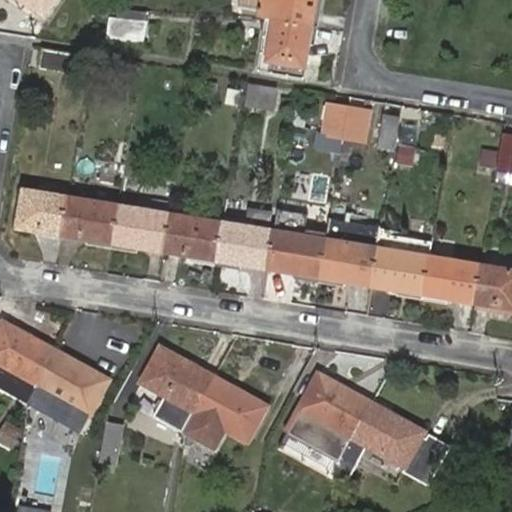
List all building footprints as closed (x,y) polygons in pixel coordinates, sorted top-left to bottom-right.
[(28,0),(47,12),(55,0),(28,0)] [(315,28),(319,0),(251,0),(249,11),(273,14),(272,20),(278,21),(315,28)] [(114,19),(110,40),(145,45),(149,25),(114,19)] [(307,78),(315,28),(278,21),(269,72),(307,78)] [(46,50),(43,69),(88,77),(91,58),(46,50)] [(252,86),(248,111),(274,116),(278,90),(252,86)] [(346,140),(351,107),(331,103),(326,137),(346,140)] [(371,110),(351,107),(346,140),(367,144),(373,111),(371,110)] [(397,144),(402,115),(387,113),(382,142),(397,144)] [(511,134),(506,133),(500,170),(511,171),(511,134)] [(64,235),(69,204),(50,200),(51,194),(52,186),(42,185),(40,193),(27,190),(21,227),(64,235)] [(69,204),(70,197),(51,194),(50,200),(69,204)] [(87,207),(88,201),(70,197),(69,204),(87,207)] [(116,243),(122,206),(88,201),(87,207),(69,204),(64,235),(116,243)] [(167,251),(173,214),(122,206),(116,243),(167,251)] [(220,261),(225,223),(173,214),(167,251),(220,261)] [(272,269),(278,231),(225,223),(220,261),(272,269)] [(329,240),(278,231),(272,269),(323,277),(329,240)] [(331,231),(329,240),(381,247),(382,242),(382,239),(331,231)] [(381,247),(329,240),(323,277),(375,286),(381,247)] [(381,247),(375,286),(426,294),(432,256),(398,251),(398,245),(382,242),(381,247)] [(432,256),(426,294),(477,303),(483,270),(464,266),(465,261),(450,258),(452,246),(435,243),(432,256)] [(484,265),(465,261),(464,266),(483,270),(484,265)] [(484,265),(483,270),(501,273),(503,267),(484,265)] [(483,270),(477,303),(511,307),(511,268),(503,267),(501,273),(483,270)] [(0,332),(0,362),(40,385),(58,354),(42,346),(44,340),(7,320),(0,332)] [(58,354),(60,349),(44,340),(42,346),(58,354)] [(158,420),(186,435),(187,429),(217,376),(166,346),(144,385),(169,399),(158,420)] [(76,358),(60,349),(58,354),(73,363),(76,358)] [(40,385),(30,405),(59,421),(70,402),(93,414),(113,379),(76,358),(73,363),(58,354),(40,385)] [(331,471),(343,479),(347,456),(358,437),(374,406),(363,399),(365,394),(323,372),(290,431),(337,456),(332,468),(331,471)] [(187,429),(186,435),(201,444),(212,423),(223,430),(247,443),(269,404),(217,376),(187,429)] [(374,406),(377,400),(365,394),(363,399),(374,406)] [(374,406),(358,437),(410,465),(430,430),(377,400),(374,406)] [(70,402),(59,421),(82,434),(93,414),(70,402)] [(109,422),(102,461),(120,464),(127,425),(109,422)] [(212,423),(201,444),(212,450),(223,430),(212,423)] [(283,443),(332,468),(337,456),(290,431),(283,443)] [(343,479),(346,481),(353,486),(366,466),(399,484),(410,465),(358,437),(347,456),(343,479)]
